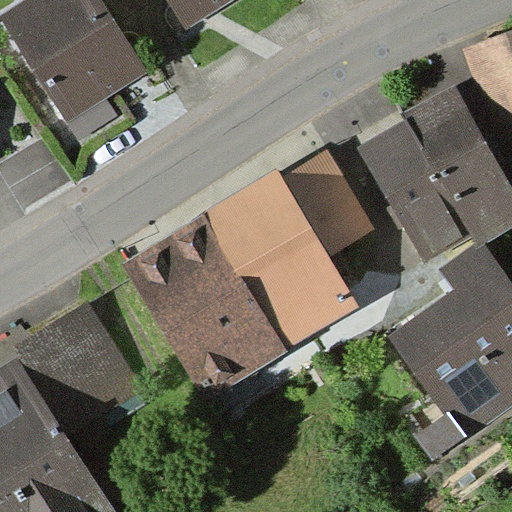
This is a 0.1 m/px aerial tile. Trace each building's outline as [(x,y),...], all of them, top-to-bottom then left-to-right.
[(110,0),(58,0),(18,23),(79,126),(158,80),(110,0)] [(175,0),(196,34),(252,0),(175,0)] [(478,90),(362,148),(427,269),(477,237),(487,250),(511,238),(511,38),(467,56),(478,90)] [(341,157),(297,185),(341,254),(385,225),(341,157)] [(296,178),(137,270),(214,402),(373,310),(341,254),(297,185),(296,178)] [(511,271),(498,249),(450,280),(462,299),(398,339),(462,439),(511,407),(511,271)] [(158,380),(96,289),(0,353),(0,511),(94,511),(92,509),(125,487),(85,430),(158,380)]
